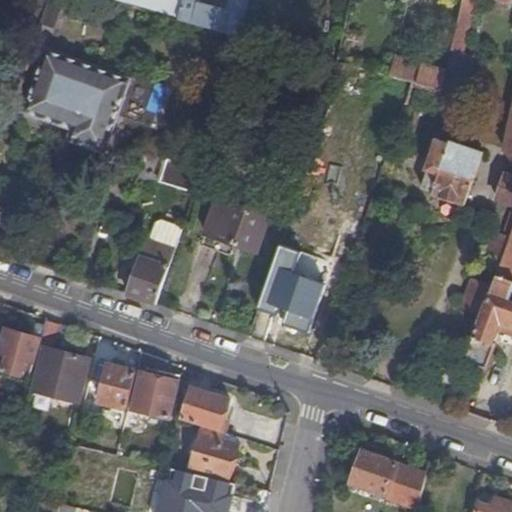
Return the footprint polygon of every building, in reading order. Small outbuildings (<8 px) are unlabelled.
[(117,0),(181,18),(184,0),(117,0)] [(202,0),(184,0),(181,18),(244,36),(251,0),(234,0),(232,13),(202,4),(202,0)] [(475,0),(464,0),(459,25),(469,26),(475,0)] [(127,80),(45,52),(23,114),(72,130),(69,140),(103,153),(127,80)] [(447,76),(448,72),(396,58),(391,78),(414,85),(442,93),(447,76)] [(447,76),(442,93),(449,95),(453,78),(447,76)] [(433,196),(466,206),(483,153),(451,142),(450,144),(439,141),(433,159),(430,158),(425,173),(428,174),(422,190),(433,194),(433,196)] [(203,175),(167,162),(158,186),(194,199),(203,175)] [(509,238),(511,228),(511,174),(506,173),(498,200),(511,205),(511,208),(503,234),(495,231),(487,252),(502,258),(509,238)] [(236,244),(259,253),(271,217),(220,199),(203,246),(232,257),(236,244)] [(156,224),(151,239),(177,249),(183,229),(162,222),(156,224)] [(149,238),(129,294),(157,305),(177,249),(151,239),(149,238)] [(511,238),(509,238),(502,258),(496,275),(511,280),(511,238)] [(284,244),(260,308),(280,315),(284,305),(296,310),(316,317),(327,284),(297,274),(304,252),(284,244)] [(335,263),(304,252),(297,274),(327,284),(335,263)] [(511,280),(496,275),(466,362),(486,369),(490,368),(498,343),(496,342),(503,324),(511,327),(511,301),(511,297),(511,280)] [(460,307),(481,315),(491,285),(471,278),(460,307)] [(284,305),(280,315),(293,320),(296,310),(284,305)] [(40,340),(7,330),(0,353),(0,359),(6,362),(3,372),(28,378),(32,363),(34,363),(40,340)] [(89,360),(45,349),(36,390),(80,400),(89,360)] [(128,408),(137,372),(108,365),(100,401),(128,408)] [(437,382),(455,388),(461,371),(443,365),(437,382)] [(179,383),(143,374),(133,410),(170,418),(179,383)] [(193,388),(184,420),(204,427),(222,432),(231,401),(193,388)] [(223,439),(225,434),(222,432),(204,427),(191,470),(229,481),(240,445),(223,439)] [(102,452),(73,446),(70,462),(97,468),(102,452)] [(419,509),(426,473),(363,452),(353,483),(389,495),(388,499),(419,509)] [(70,462),(60,504),(75,507),(94,511),(106,511),(111,491),(94,488),(97,468),(70,462)] [(106,511),(196,511),(198,505),(137,491),(111,491),(106,511)] [(492,508),(479,504),(476,511),(511,511),(511,504),(496,499),(492,508)] [(476,511),(479,504),(472,501),(469,511),(476,511)]
